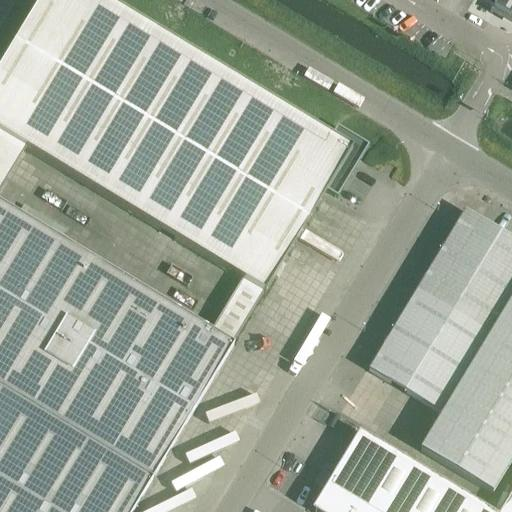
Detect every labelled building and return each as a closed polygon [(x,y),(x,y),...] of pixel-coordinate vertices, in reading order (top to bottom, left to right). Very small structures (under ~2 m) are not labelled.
[(0,511),(133,511),(136,508),(166,458),(178,438),(213,381),(233,348),(231,347),(263,295),(264,296),(282,267),(291,251),(302,234),(310,220),(318,207),(326,194),(337,200),(358,165),(368,148),(337,129),(330,139),(328,138),(326,137),(216,70),(106,4),(99,0),(42,0),(0,69),(0,135),(242,282),(211,334),(0,206),(0,193),(6,182),(0,178),(0,511)] [(511,0),(475,0),(511,22),(511,21),(511,0)] [(407,23),(413,8),(398,2),(392,17),(407,23)] [(447,52),(455,33),(436,25),(428,44),(447,52)] [(511,242),(465,214),(368,372),(442,417),(420,453),(492,496),(511,462),(511,242)] [(487,511),(359,434),(311,511),(511,511),(511,495),(501,511),(487,511)]
